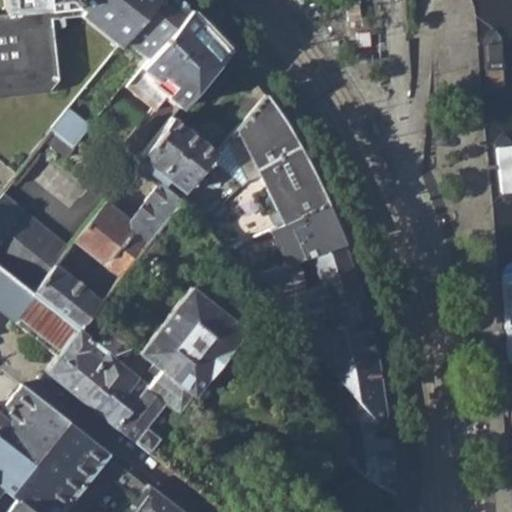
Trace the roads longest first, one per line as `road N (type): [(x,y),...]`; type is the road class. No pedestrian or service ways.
road 1 (residential): [(220,0),(297,89),(364,212),(396,329),(412,479),(406,511)]
road 2 (residential): [(0,348),(204,511)]
